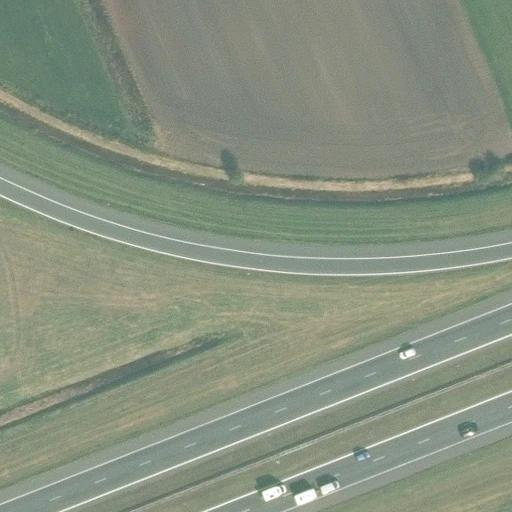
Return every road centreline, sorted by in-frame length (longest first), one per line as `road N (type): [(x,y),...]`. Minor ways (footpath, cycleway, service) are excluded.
road 1 (motorway): [(511,317),(14,511)]
road 2 (motorway): [(511,250),(393,265),(249,261),(114,230),(0,188)]
road 3 (motorway): [(239,511),(511,405)]
